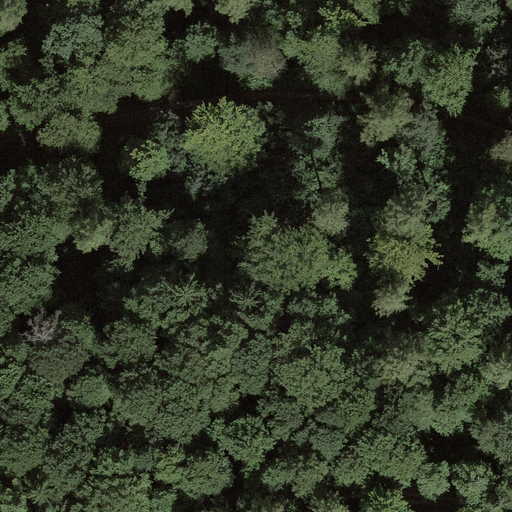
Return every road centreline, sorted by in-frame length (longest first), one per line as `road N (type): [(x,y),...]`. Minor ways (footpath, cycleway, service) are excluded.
road 1 (track): [(511,132),(438,108),(304,92),(181,105),(0,145)]
road 2 (track): [(205,511),(252,494),(398,497),(477,511)]
